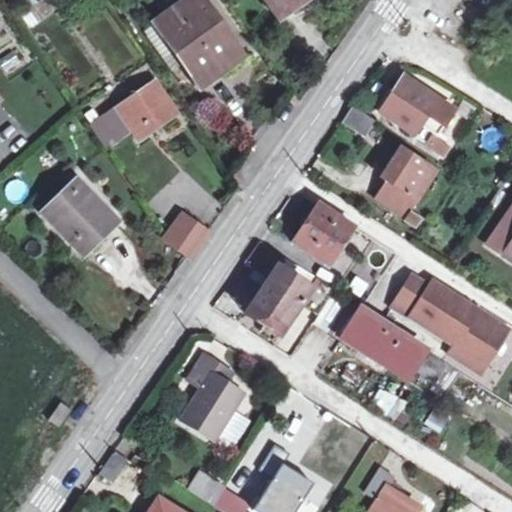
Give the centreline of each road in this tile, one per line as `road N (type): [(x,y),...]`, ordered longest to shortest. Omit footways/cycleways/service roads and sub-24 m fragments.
road 1 (residential): [(182,308),(505,511)]
road 2 (residential): [(278,171),(511,320)]
road 3 (residential): [(0,250),(132,380)]
road 4 (tertiary): [(377,29),(278,171)]
road 5 (tertiary): [(278,171),(182,308)]
road 6 (tertiary): [(132,380),(38,511)]
road 7 (residential): [(511,116),(377,29)]
